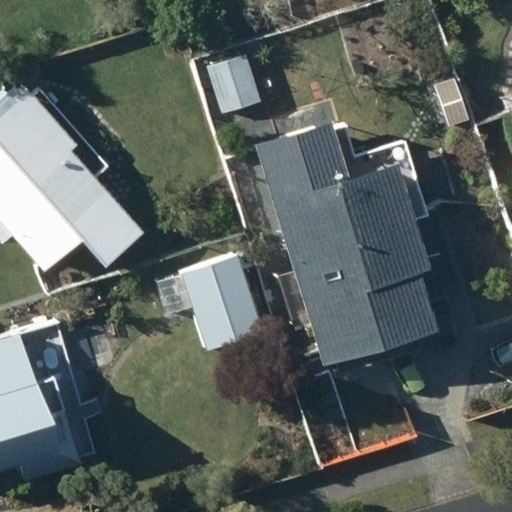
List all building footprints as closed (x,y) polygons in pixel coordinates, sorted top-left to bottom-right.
[(206,52),(221,110),(255,101),(241,43),(206,52)] [(0,89),(0,220),(43,268),(76,239),(100,266),(142,228),(68,146),(74,140),(16,76),(0,89)] [(250,142),(319,358),(433,322),(415,267),(425,264),(392,161),(344,177),(325,118),(250,142)] [(259,331),(233,252),(154,279),(165,314),(189,307),(203,349),(259,331)] [(0,466),(18,461),(22,476),(76,459),(50,375),(28,382),(13,333),(0,336),(0,466)]
